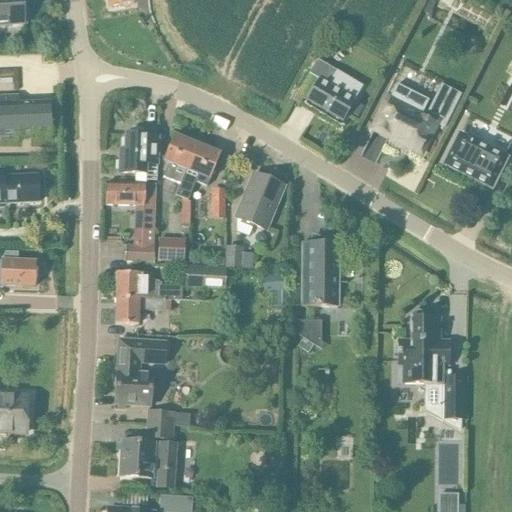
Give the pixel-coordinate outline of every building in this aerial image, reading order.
[(0,0),(0,26),(23,25),(23,22),(26,22),(24,5),(22,5),(21,0),(0,0)] [(107,0),(109,8),(133,4),(132,0),(107,0)] [(317,85),(307,102),(342,123),(352,106),(354,102),(353,102),(362,87),(336,71),(327,86),(319,81),(317,85)] [(388,97),(372,129),(421,156),(438,123),(422,114),(428,102),(396,86),(390,98),(388,97)] [(0,139),(51,137),(49,104),(17,106),(17,98),(0,98),(0,139)] [(119,175),(139,175),(146,176),(146,169),(158,169),(158,139),(147,139),(147,137),(125,136),(124,159),(120,159),(119,175)] [(163,163),(169,165),(164,179),(171,182),(181,185),(187,172),(186,172),(197,146),(174,136),(163,163)] [(459,137),(444,166),(491,190),(501,169),(511,174),(511,144),(504,160),(459,137)] [(220,155),(197,146),(186,172),(187,172),(209,182),(220,155)] [(0,205),(5,206),(18,205),(38,204),(37,177),(4,179),(3,171),(0,171),(0,205)] [(236,219),(266,232),(284,188),(253,176),(236,219)] [(146,186),(126,185),(106,185),(105,207),(142,208),(142,216),(154,217),(155,187),(146,186)] [(211,191),(210,221),(225,221),(225,191),(211,191)] [(337,309),(338,244),(321,240),(319,244),(303,244),(303,246),(303,307),(303,309),(337,309)] [(159,241),(158,263),(184,264),(185,242),(159,241)] [(125,263),(153,264),(155,264),(156,248),(126,247),(125,263)] [(225,248),(225,269),(252,271),(253,255),(243,254),(244,248),(225,248)] [(34,264),(0,262),(0,274),(1,274),(1,287),(33,289),(34,264)] [(187,267),(186,290),(224,292),(225,270),(187,267)] [(161,285),(138,276),(116,275),(116,301),(165,302),(181,302),(182,288),(161,287),(161,285)] [(262,279),(259,279),(261,295),(272,293),(272,308),(286,308),(286,291),(285,291),(283,276),(262,279)] [(115,326),(135,327),(138,327),(138,312),(165,313),(165,302),(116,301),(115,326)] [(397,344),(397,360),(397,363),(407,363),(407,386),(423,386),(423,387),(443,388),(444,368),(449,368),(449,342),(437,343),(438,320),(427,320),(423,318),(421,315),(417,313),(414,315),(411,318),(411,344),(397,344)] [(294,323),(294,334),(321,352),(321,323),(294,323)] [(114,406),(134,408),(150,409),(152,377),(139,376),(139,364),(163,364),(165,345),(118,342),(114,406)] [(277,354),(265,355),(265,367),(278,368),(277,354)] [(0,433),(26,434),(28,398),(0,396),(0,433)] [(449,426),(466,426),(466,397),(449,397),(449,426)] [(191,420),(175,419),(149,417),(148,428),(174,429),(174,426),(190,427),(191,420)] [(174,429),(148,428),(147,442),(173,443),(174,429)] [(156,445),(142,444),(122,443),(120,478),(153,480),(156,445)] [(177,446),(158,444),(155,491),(174,493),(177,446)] [(266,479),(266,500),(281,500),(282,480),(266,479)] [(458,495),(438,495),(437,511),(464,511),(465,506),(458,506),(458,495)] [(161,497),(160,511),(193,511),(194,498),(161,497)]
